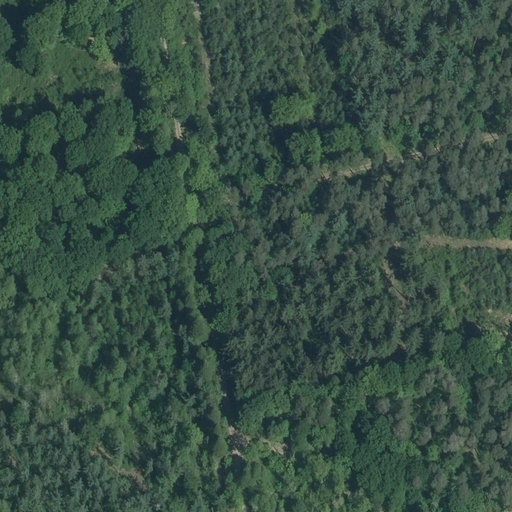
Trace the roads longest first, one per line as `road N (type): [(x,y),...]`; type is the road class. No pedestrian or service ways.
road 1 (track): [(156,0),(244,511)]
road 2 (track): [(511,139),(194,216)]
road 3 (track): [(200,245),(162,246),(0,321)]
road 4 (track): [(235,445),(270,448),(369,511)]
